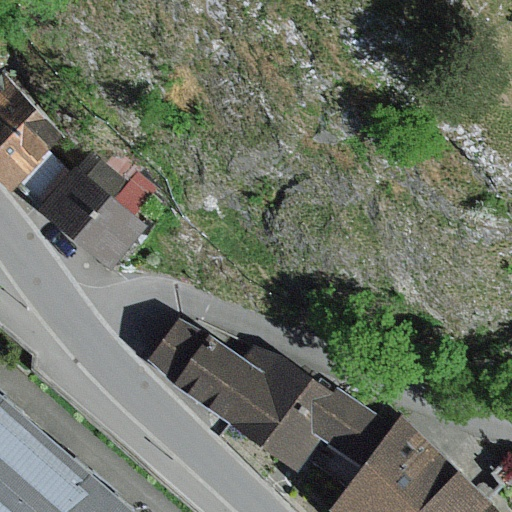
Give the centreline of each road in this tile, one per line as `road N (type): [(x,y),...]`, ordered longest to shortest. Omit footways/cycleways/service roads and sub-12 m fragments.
road 1 (residential): [(82,334),(134,302),(178,300),(425,403),(511,428)]
road 2 (residential): [(82,334),(261,511)]
road 3 (residential): [(1,227),(82,334)]
